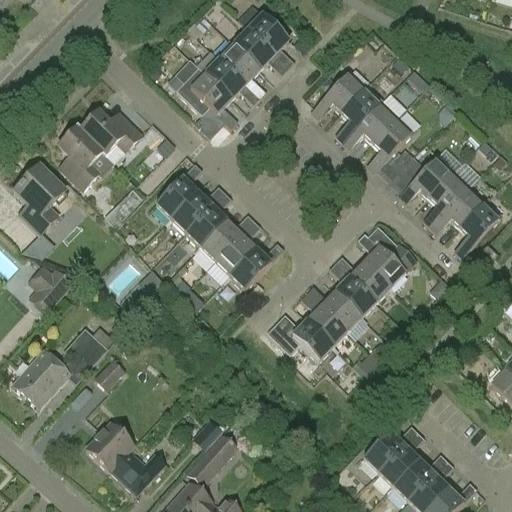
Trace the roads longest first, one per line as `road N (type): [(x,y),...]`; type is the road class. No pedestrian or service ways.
road 1 (residential): [(219,170),(71,28)]
road 2 (residential): [(283,104),(381,197)]
road 3 (residential): [(316,262),(219,170)]
road 4 (residential): [(417,397),(507,481)]
